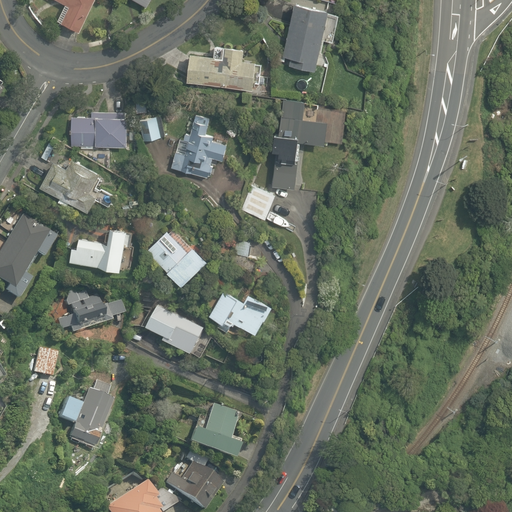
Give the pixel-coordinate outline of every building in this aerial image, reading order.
[(93,0),(55,0),(67,5),(59,21),(80,30),(93,0)] [(328,12),(293,3),(280,57),(290,60),(288,67),(313,73),(328,12)] [(190,51),(185,80),(252,90),(253,85),(259,86),(263,64),(246,61),(248,47),(213,42),(212,54),(190,51)] [(275,130),(274,137),(270,164),(274,165),(271,185),(296,188),(299,165),(300,161),(301,154),(302,154),(304,141),(323,144),(326,121),(296,117),(299,96),(283,94),(278,131),(275,130)] [(73,115),(70,144),(79,145),(79,148),(93,149),(93,145),(124,148),(127,113),(87,109),(86,116),(73,115)] [(174,150),(170,169),(209,178),(213,160),(220,162),(225,142),(215,139),(216,134),(207,132),(210,121),(186,115),(179,140),(186,142),(183,152),(174,150)] [(158,117),(139,124),(146,141),(164,134),(158,117)] [(68,169),(53,161),(50,167),(35,160),(27,176),(43,185),(41,189),(88,212),(96,197),(87,193),(96,175),(71,162),(68,169)] [(263,220),(275,196),(254,185),(242,209),(263,220)] [(55,233),(18,215),(9,210),(0,224),(0,238),(3,240),(0,244),(0,284),(3,287),(0,292),(15,301),(29,277),(21,273),(33,252),(41,257),(55,233)] [(159,233),(157,210),(137,211),(139,235),(159,233)] [(171,227),(146,249),(179,286),(207,262),(191,244),(188,247),(171,227)] [(73,242),(70,264),(120,271),(124,248),(128,249),(130,235),(126,234),(127,230),(110,228),(107,247),(73,242)] [(248,257),(250,241),(234,239),(231,255),(248,257)] [(68,326),(70,334),(111,323),(109,317),(124,313),(118,290),(98,296),(98,293),(83,297),(79,286),(64,290),(70,313),(56,317),(59,329),(68,326)] [(219,288),(205,315),(230,328),(233,324),(255,336),(272,305),(249,293),(244,301),(219,288)] [(205,324),(157,301),(145,325),(163,334),(161,338),(191,353),(205,324)] [(51,376),(54,349),(35,346),(31,374),(51,376)] [(94,445),(113,396),(105,393),(109,385),(93,378),(89,388),(84,386),(78,403),(63,398),(55,419),(69,424),(65,434),(94,445)] [(195,416),(185,442),(230,460),(237,443),(229,440),(239,415),(209,403),(203,419),(195,416)] [(170,472),(162,483),(203,510),(222,482),(188,460),(177,477),(170,472)] [(148,479),(103,505),(106,511),(160,511),(152,498),(157,496),(148,479)] [(335,499),(330,510),(333,511),(347,511),(351,506),(335,499)]
